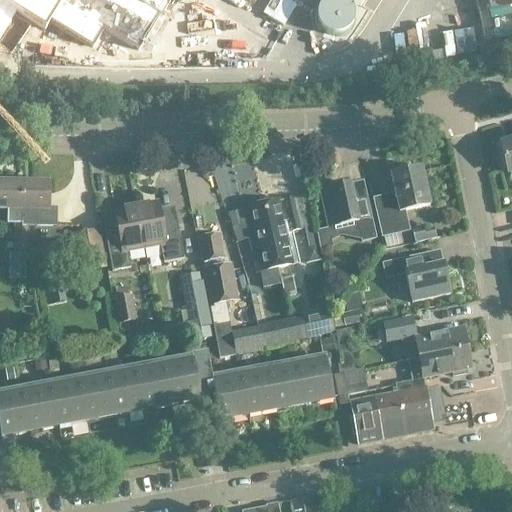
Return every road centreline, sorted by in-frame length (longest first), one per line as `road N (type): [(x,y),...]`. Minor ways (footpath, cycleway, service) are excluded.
road 1 (residential): [(458,99),(308,121),(0,129)]
road 2 (residential): [(217,494),(511,424)]
road 3 (residential): [(508,364),(458,99)]
